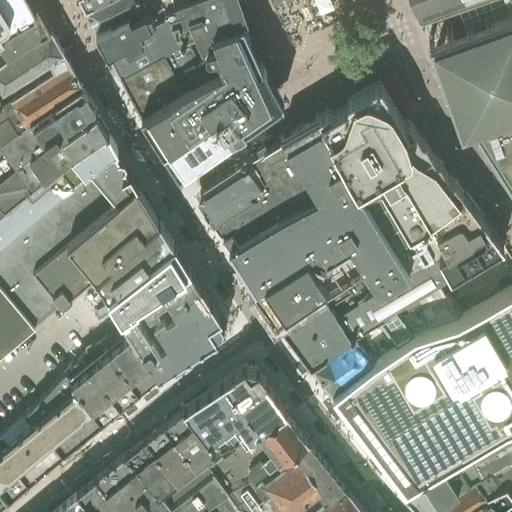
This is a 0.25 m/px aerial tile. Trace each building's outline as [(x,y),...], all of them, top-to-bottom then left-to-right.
[(50,27),(35,0),(33,0),(0,18),(0,59),(49,28),(50,27)] [(0,0),(0,18),(33,0),(0,0)] [(97,0),(85,6),(95,25),(128,9),(131,14),(145,7),(146,9),(163,4),(160,0),(97,0)] [(172,25),(233,0),(172,0),(163,4),(168,14),(172,25)] [(182,65),(216,50),(214,39),(209,28),(240,18),(242,18),(235,0),(233,0),(172,25),(180,42),(172,46),(182,65)] [(511,0),(412,0),(413,1),(415,1),(416,6),(418,9),(421,8),(432,4),(436,3),(443,0),(511,0),(511,6),(491,14),(490,12),(488,13),(487,14),(484,15),(471,19),(468,20),(467,21),(464,22),(451,26),(449,27),(447,28),(445,29),(432,33),(429,34),(426,35),(427,38),(428,40),(433,53),(434,56),(434,57),(435,60),(440,73),(441,76),(441,77),(442,80),(447,93),(448,95),(448,97),(458,124),(459,124),(460,126),(462,125),(462,126),(474,122),(477,127),(475,128),(508,180),(511,186),(511,0)] [(128,9),(94,25),(95,27),(106,47),(106,49),(107,49),(124,39),(128,46),(143,38),(139,30),(168,14),(163,4),(146,9),(145,7),(131,14),(128,9)] [(124,39),(107,49),(119,74),(172,46),(180,42),(172,25),(168,14),(139,30),(143,38),(128,46),(124,39)] [(170,93),(139,111),(150,127),(153,133),(162,147),(214,110),(230,133),(231,133),(232,134),(242,127),(249,122),(258,115),(254,109),(270,98),(271,99),(272,98),(272,97),(274,95),(270,86),(267,78),(247,34),(242,24),(244,23),(242,19),(242,18),(209,28),(214,39),(216,50),(222,64),(217,65),(213,67),(211,63),(207,65),(209,69),(183,83),(170,93)] [(0,89),(63,50),(49,28),(0,59),(0,89)] [(172,46),(119,74),(123,80),(126,87),(133,99),(136,105),(139,111),(170,93),(183,83),(209,69),(207,65),(211,63),(213,67),(217,65),(222,64),(216,50),(182,65),(172,46)] [(0,140),(19,125),(26,121),(82,83),(69,61),(63,50),(0,89),(0,140)] [(409,268),(446,248),(441,237),(429,214),(463,190),(452,176),(449,175),(438,157),(435,156),(434,156),(423,137),(421,137),(420,137),(409,118),(406,117),(403,119),(380,79),(377,78),(316,114),(342,159),(347,169),(392,242),(409,268)] [(0,174),(18,160),(95,107),(95,106),(83,84),(82,83),(26,121),(19,125),(0,140),(0,174)] [(0,210),(2,209),(5,206),(42,178),(41,177),(108,128),(95,107),(18,160),(0,174),(0,210)] [(214,110),(162,147),(177,171),(230,133),(214,110)] [(349,239),(363,261),(377,285),(409,268),(392,242),(347,169),(342,159),(316,114),(281,135),(316,192),(228,244),(254,284),(319,242),(327,253),(349,239)] [(0,210),(0,240),(25,219),(116,143),(108,128),(41,177),(42,178),(5,206),(2,209),(0,210)] [(316,192),(281,135),(266,144),(263,140),(255,145),(258,150),(247,157),(254,169),(257,168),(263,179),(267,177),(272,186),(256,194),(213,222),(228,244),(316,192)] [(0,352),(62,302),(33,265),(137,179),(116,143),(25,219),(0,240),(0,352)] [(254,169),(247,157),(200,187),(198,197),(213,222),(256,194),(272,186),(267,177),(263,179),(257,168),(254,169)] [(62,301),(95,272),(158,214),(143,190),(137,179),(33,265),(62,302),(62,301)] [(463,190),(429,214),(441,237),(482,215),(472,202),(463,190)] [(95,272),(107,292),(174,240),(158,214),(95,272)] [(456,270),(502,243),(482,215),(441,237),(446,248),(456,270)] [(273,313),(277,318),(329,283),(363,261),(349,239),(327,253),(319,242),(254,284),(273,313)] [(107,292),(120,312),(133,304),(133,303),(190,266),(174,240),(107,292)] [(293,340),(310,363),(371,320),(437,281),(456,270),(446,248),(409,268),(377,285),(293,340)] [(277,318),(293,340),(377,285),(363,261),(329,283),(277,318)] [(133,303),(133,304),(142,318),(200,282),(190,266),(133,303)] [(371,320),(310,363),(331,390),(371,358),(411,330),(452,317),(457,315),(437,281),(371,320)] [(154,333),(210,297),(200,282),(142,318),(149,329),(151,328),(154,333)] [(511,422),(511,283),(477,304),(452,317),(411,330),(331,391),(404,488),(454,456),(502,428),(511,422)] [(120,312),(128,325),(158,370),(224,327),(226,321),(210,297),(154,333),(151,328),(149,329),(142,318),(133,304),(120,312)] [(128,325),(101,339),(140,385),(158,370),(128,325)] [(91,344),(83,353),(121,401),(140,385),(101,339),(91,344)] [(83,353),(65,370),(102,416),(121,401),(83,353)] [(245,361),(202,390),(220,413),(266,378),(255,363),(245,361)] [(32,404),(31,405),(65,447),(102,416),(65,370),(32,404)] [(234,444),(285,405),(266,378),(220,413),(201,428),(214,444),(215,444),(217,447),(229,438),(234,444)] [(201,428),(220,413),(202,390),(182,403),(201,428)] [(181,403),(163,417),(195,459),(214,444),(201,428),(182,403),(181,403)] [(31,405),(0,430),(0,443),(28,478),(65,447),(31,405)] [(257,475),(309,436),(285,405),(234,444),(257,475)] [(163,417),(145,432),(176,473),(195,459),(163,417)] [(465,485),(511,459),(511,422),(502,428),(454,456),(404,488),(424,509),(465,485)] [(145,432),(126,447),(158,487),(176,473),(145,432)] [(309,511),(346,483),(309,436),(257,475),(232,487),(198,511),(309,511)] [(0,443),(0,482),(8,491),(9,493),(28,478),(0,443)] [(95,472),(126,511),(198,511),(232,487),(257,475),(234,444),(164,498),(157,488),(158,487),(126,447),(95,472)] [(511,459),(465,485),(424,509),(426,511),(459,511),(485,495),(511,482),(511,459)] [(95,511),(126,511),(95,472),(76,488),(95,511)] [(459,511),(495,511),(511,500),(511,482),(485,495),(459,511)] [(368,511),(346,483),(309,511),(368,511)] [(54,511),(95,511),(76,488),(65,497),(66,499),(52,509),(54,511)] [(511,511),(511,500),(495,511),(511,511)]
